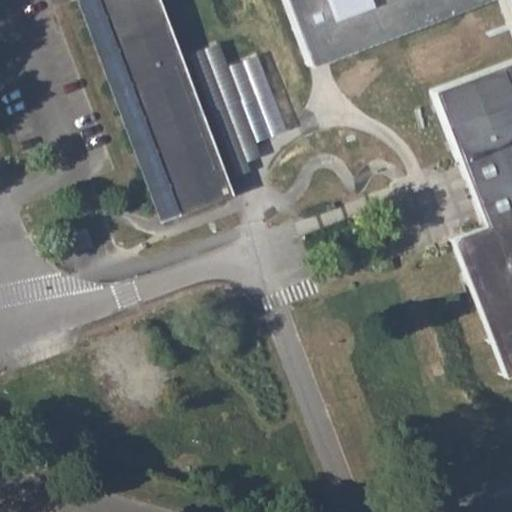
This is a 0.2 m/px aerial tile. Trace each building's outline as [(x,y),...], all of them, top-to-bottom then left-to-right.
[(177,213),(96,0),(72,0),(156,219),(156,221),(177,213)] [(96,0),(177,213),(231,194),(178,56),(157,0),(96,0)] [(279,0),(303,65),(479,0),(279,0)] [(223,144),(216,146),(224,170),(260,158),(221,40),(192,49),(223,144)] [(489,228),(456,241),(509,376),(511,375),(511,64),(437,93),(461,155),(470,178),(479,203),(489,228)] [(93,247),(86,228),(66,235),(73,254),(77,253),(93,247)] [(118,420),(165,409),(149,343),(102,355),(118,420)]
